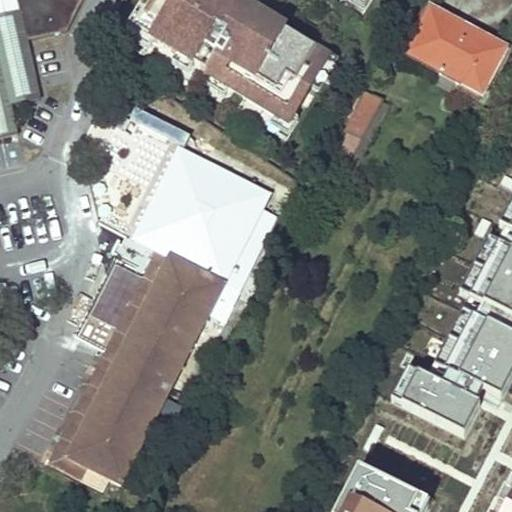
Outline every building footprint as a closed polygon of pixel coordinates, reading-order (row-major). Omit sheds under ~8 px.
[(67,31),(83,0),(17,0),(20,10),(0,14),(0,140),(18,136),(12,106),(40,100),(27,41),(67,31)] [(17,0),(0,0),(0,14),(20,10),(17,0)] [(234,10),(217,0),(145,0),(140,9),(143,11),(138,19),(133,28),(153,40),(176,54),(193,65),(212,76),(228,86),(275,115),(288,123),(294,114),(311,85),(328,58),(320,52),(275,25),(250,10),(239,3),(234,10)] [(217,0),(234,10),(239,3),(233,0),(217,0)] [(255,2),(250,10),(275,25),(279,17),(255,2)] [(431,9),(406,57),(482,97),(507,49),(431,9)] [(133,28),(138,19),(134,17),(124,33),(148,48),(153,40),(133,28)] [(320,52),(328,58),(311,85),(319,90),(339,58),(322,48),(320,52)] [(193,65),(176,54),(172,62),(189,72),(193,65)] [(228,86),(212,76),(207,83),(224,94),(228,86)] [(368,92),(348,128),(362,136),(381,100),(368,92)] [(288,123),(275,115),(271,122),(288,133),(298,117),(294,114),(288,123)] [(180,150),(134,241),(156,252),(169,258),(68,459),(87,469),(122,487),(239,256),(253,262),(276,218),(262,211),(269,196),(180,150)] [(511,229),(511,205),(499,230),(505,233),(498,247),(511,253),(511,237),(509,236),(511,229)] [(498,247),(488,241),(459,296),(469,302),(498,247)] [(511,253),(498,247),(469,302),(511,323),(511,253)] [(169,258),(156,252),(48,466),(80,482),(87,469),(68,459),(169,258)] [(511,323),(469,302),(462,315),(472,320),(511,340),(511,332),(511,331),(511,323)] [(472,320),(462,315),(427,383),(474,407),(478,400),(496,410),(500,404),(444,375),(472,320)] [(511,379),(511,340),(472,320),(444,375),(500,404),(511,379)] [(401,409),(417,378),(407,373),(391,404),(401,409)] [(417,378),(401,409),(464,441),(480,410),(474,407),(427,383),(417,378)] [(422,511),(354,476),(347,490),(351,492),(340,511),(422,511)] [(511,511),(511,491),(508,499),(505,497),(497,511),(511,511)]
